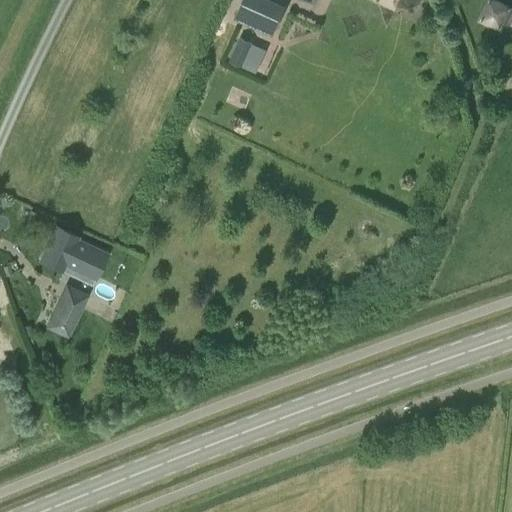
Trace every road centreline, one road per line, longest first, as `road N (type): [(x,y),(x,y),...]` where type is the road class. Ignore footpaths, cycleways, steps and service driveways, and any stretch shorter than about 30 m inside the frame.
road 1 (secondary): [(43,511),(511,337)]
road 2 (unclassified): [(0,144),(65,0)]
